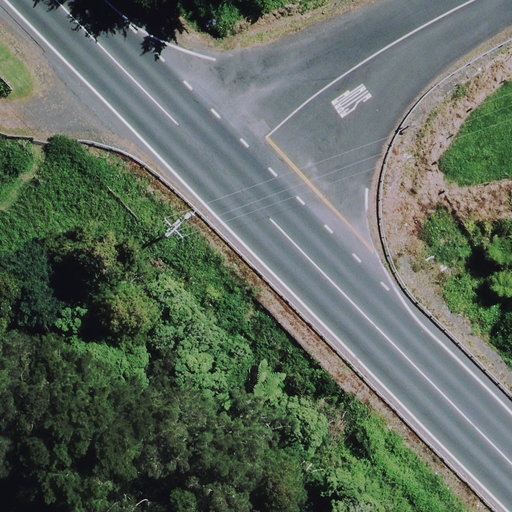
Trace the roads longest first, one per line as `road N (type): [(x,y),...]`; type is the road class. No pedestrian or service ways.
road 1 (tertiary): [(511,468),(228,178)]
road 2 (unclassified): [(228,178),(318,94),(480,0)]
road 3 (tertiary): [(228,178),(54,0)]
